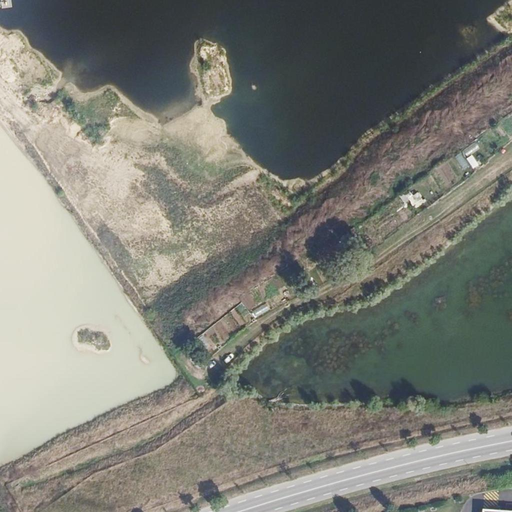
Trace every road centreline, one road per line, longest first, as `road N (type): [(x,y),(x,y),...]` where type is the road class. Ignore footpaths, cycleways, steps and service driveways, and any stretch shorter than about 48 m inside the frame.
road 1 (track): [(182,361),(197,374),(208,370),(267,320),(374,262),(511,164)]
road 2 (primary): [(511,441),(234,511)]
